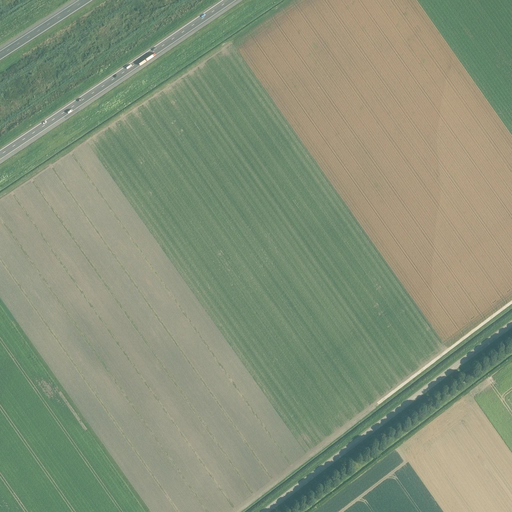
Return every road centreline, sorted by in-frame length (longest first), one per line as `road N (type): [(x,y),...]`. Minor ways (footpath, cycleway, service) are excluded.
road 1 (unclassified): [(266,511),(511,323)]
road 2 (motorway): [(0,155),(231,0)]
